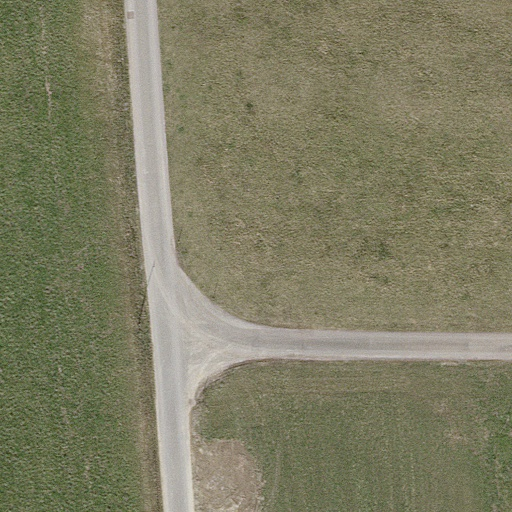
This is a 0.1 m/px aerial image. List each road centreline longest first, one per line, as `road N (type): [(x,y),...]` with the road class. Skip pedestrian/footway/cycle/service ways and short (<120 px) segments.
road 1 (track): [(181,511),(143,0)]
road 2 (track): [(511,347),(167,341)]
